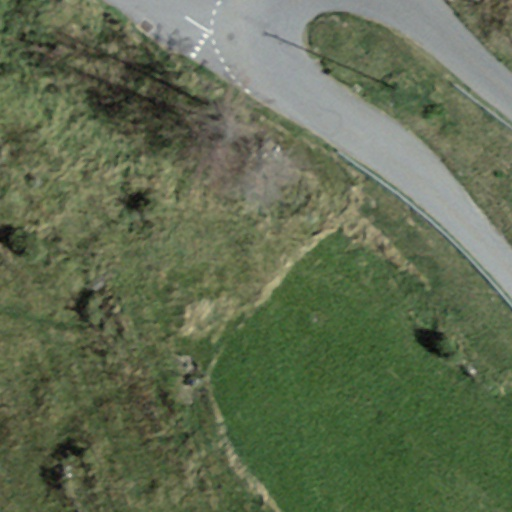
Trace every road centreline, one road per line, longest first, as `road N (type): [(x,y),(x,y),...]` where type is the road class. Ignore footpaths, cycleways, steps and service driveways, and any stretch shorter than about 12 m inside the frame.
road 1 (unclassified): [(257,35),(266,66),(420,174),(511,282)]
road 2 (unclassified): [(511,107),(399,0)]
